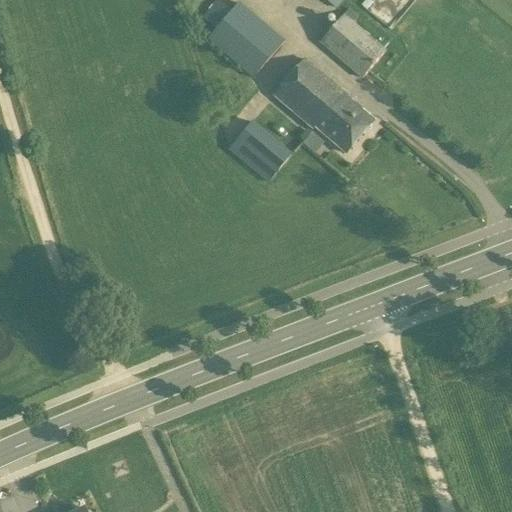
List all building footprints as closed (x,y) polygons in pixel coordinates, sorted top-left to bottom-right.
[(205,41),(252,79),(284,40),(238,2),(231,11),(217,0),(203,18),(215,28),(205,41)] [(323,0),(335,10),(343,0),(323,0)] [(344,14),(319,44),(363,80),(372,68),(386,50),(383,48),(344,14)] [(348,96),(306,61),(275,97),(313,130),(315,128),(346,154),(373,122),(345,99),(348,96)] [(227,151),(268,184),(292,154),(252,121),(227,151)] [(308,133),(302,142),(315,151),(321,141),(308,133)]
